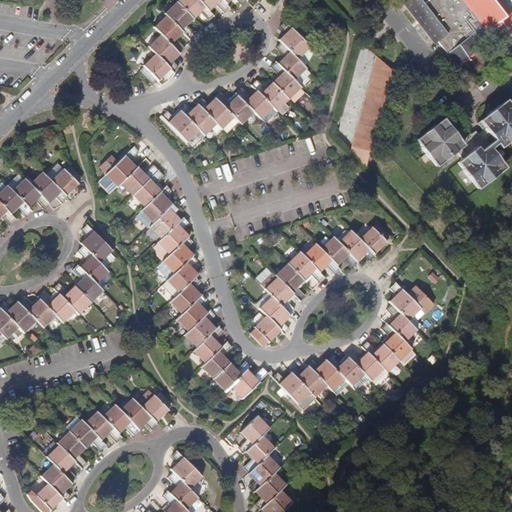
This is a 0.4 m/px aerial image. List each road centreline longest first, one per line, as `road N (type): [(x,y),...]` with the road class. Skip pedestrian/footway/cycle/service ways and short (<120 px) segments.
road 1 (residential): [(127,111),(181,174),(240,335),(266,356),(294,350)]
road 2 (residential): [(175,93),(234,77),(262,51),(262,24),(240,15),(221,24),(185,69)]
road 3 (residential): [(294,350),(302,318),(346,279),(368,283),(376,304),(357,333),(318,348)]
road 4 (residential): [(0,288),(38,280),(66,248),(61,225),(44,220),(0,255)]
road 5 (residential): [(155,445),(185,432),(206,437),(225,463),(237,511)]
